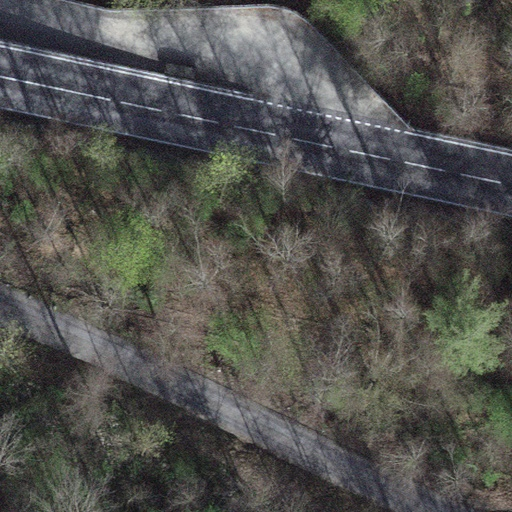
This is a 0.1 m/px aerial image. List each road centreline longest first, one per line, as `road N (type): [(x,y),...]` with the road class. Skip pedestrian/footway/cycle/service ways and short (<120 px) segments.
road 1 (unclassified): [(427,511),(0,306)]
road 2 (residential): [(0,7),(286,65),(317,88),(359,156)]
road 3 (primary): [(359,156),(0,78)]
road 4 (primary): [(511,189),(359,156)]
